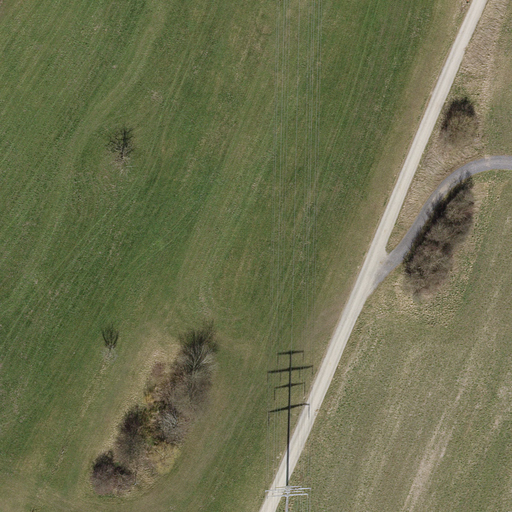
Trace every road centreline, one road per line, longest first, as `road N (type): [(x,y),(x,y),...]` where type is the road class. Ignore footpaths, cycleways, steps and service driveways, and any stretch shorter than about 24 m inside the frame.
road 1 (track): [(482,0),(272,511)]
road 2 (track): [(373,276),(392,270),(459,177),(511,166)]
